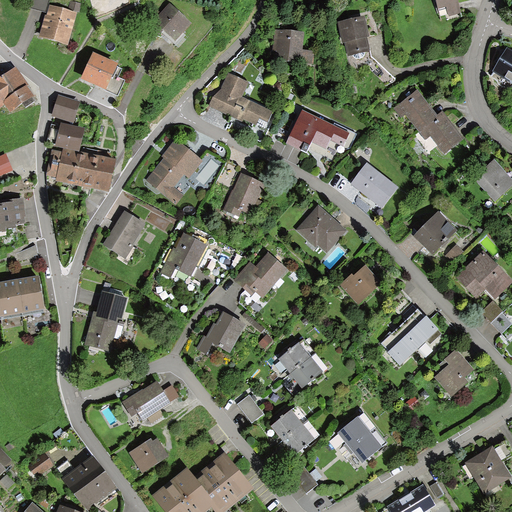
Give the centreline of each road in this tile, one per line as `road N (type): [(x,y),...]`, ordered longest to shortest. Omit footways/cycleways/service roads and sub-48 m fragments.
road 1 (residential): [(511,374),(338,200),(177,109)]
road 2 (residential): [(296,511),(169,361),(70,402)]
road 3 (residential): [(70,289),(58,280),(41,181),(50,86),(0,46)]
road 4 (residential): [(70,289),(93,224),(177,109)]
road 5 (residential): [(511,405),(337,511)]
road 6 (residential): [(177,109),(246,37),(267,0)]
road 7 (residential): [(511,143),(485,118),(475,94),(474,58),(487,22)]
road 8 (residential): [(142,511),(70,402)]
